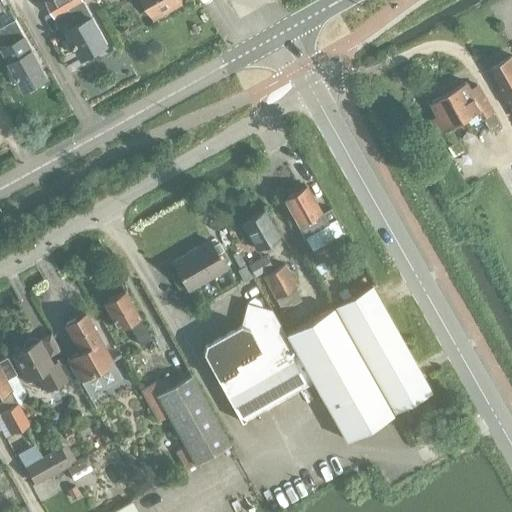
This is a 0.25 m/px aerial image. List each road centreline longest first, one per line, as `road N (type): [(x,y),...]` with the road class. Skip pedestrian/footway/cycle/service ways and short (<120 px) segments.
road 1 (unclassified): [(511,449),(312,91)]
road 2 (residential): [(312,91),(0,270)]
road 3 (tertiary): [(0,194),(284,39)]
